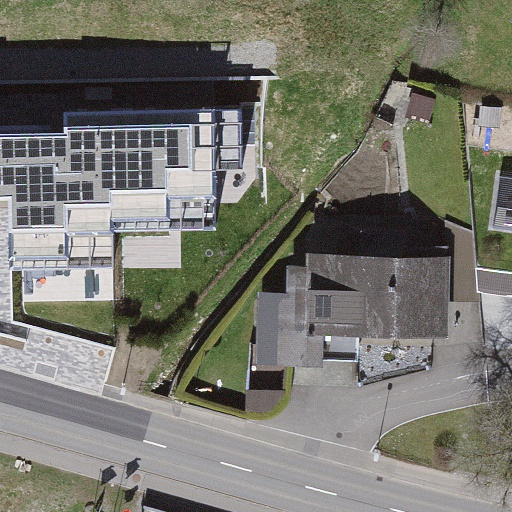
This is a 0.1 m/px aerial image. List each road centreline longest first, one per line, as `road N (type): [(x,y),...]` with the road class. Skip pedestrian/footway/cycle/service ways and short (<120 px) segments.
road 1 (secondary): [(397,511),(0,403)]
road 2 (unknown): [(261,473),(427,395),(511,373)]
